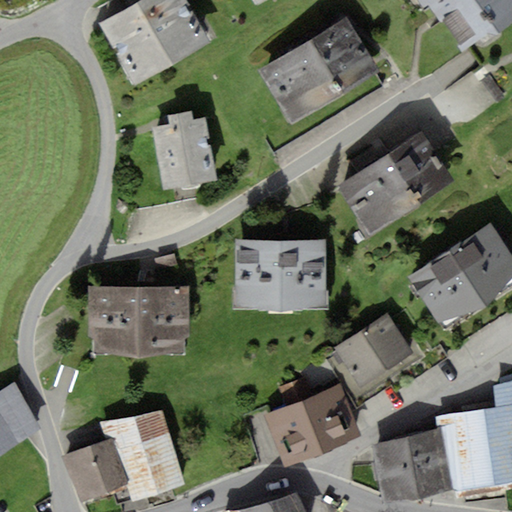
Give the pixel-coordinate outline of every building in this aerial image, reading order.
[(191,0),(148,0),(106,25),(140,84),(215,41),(191,0)] [(511,0),(426,0),(471,49),(511,21),(511,0)] [(348,17),(268,70),(302,121),(382,68),(348,17)] [(198,112),(174,116),(176,123),(158,126),(170,191),(223,181),(211,117),(199,119),(198,112)] [(454,171),(423,124),(339,179),(369,226),(454,171)] [(511,244),(497,222),(414,277),(443,321),(494,304),(511,282),(511,244)] [(241,240),(243,308),(333,305),(330,237),(241,240)] [(196,286),(95,285),(95,348),(195,349),(196,286)] [(392,313),(335,349),(361,389),(418,352),(392,313)] [(0,451),(41,425),(12,381),(0,388),(0,451)] [(443,430),(456,487),(459,502),(511,490),(511,382),(499,385),(502,407),(441,417),(443,430)] [(269,416),(291,465),(363,434),(341,385),(269,416)] [(116,439),(134,484),(138,501),(190,485),(166,411),(105,422),(108,441),(116,439)] [(376,445),(389,502),(456,487),(443,430),(376,445)] [(108,441),(68,457),(86,503),(134,484),(116,439),(108,441)] [(246,511),(308,511),(299,496),(246,511)]
